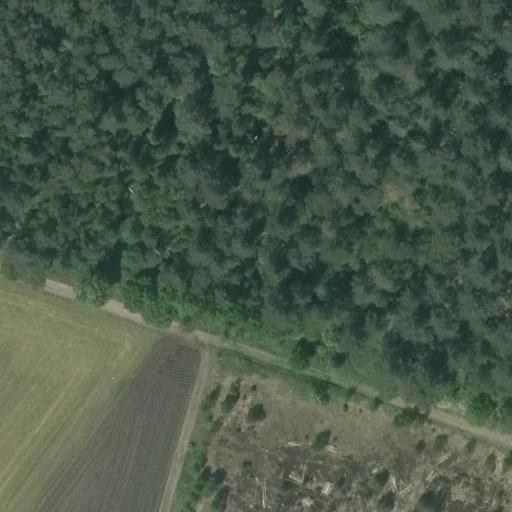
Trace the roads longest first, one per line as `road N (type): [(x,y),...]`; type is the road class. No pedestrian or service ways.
road 1 (track): [(511,440),(212,339)]
road 2 (track): [(212,339),(0,267)]
road 3 (track): [(162,511),(212,339)]
